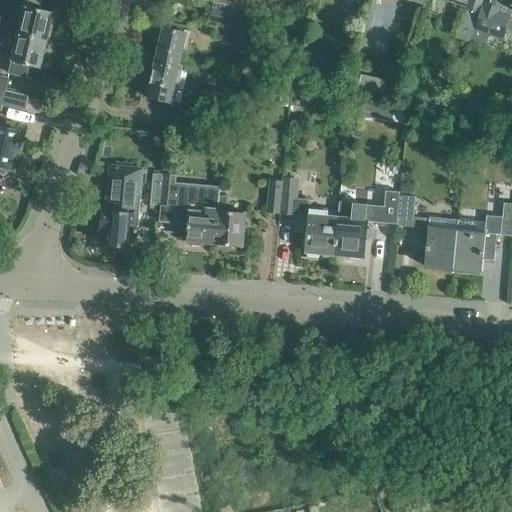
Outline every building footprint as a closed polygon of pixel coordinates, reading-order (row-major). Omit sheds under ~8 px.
[(53,12),(39,9),(41,0),(24,0),(17,33),(47,40),(47,36),(49,37),(52,25),(50,24),(53,12)] [(242,0),(213,0),(212,7),(243,14),(240,26),(246,27),(249,15),(251,14),(252,10),(251,8),(245,1),(242,0)] [(468,0),(467,4),(466,9),(478,14),(482,0),(468,0)] [(511,0),(482,0),(478,14),(469,40),(484,45),(488,34),(502,38),(505,30),(510,15),(511,15),(511,0)] [(243,14),(212,7),(209,20),(231,25),(230,28),(239,30),(240,26),(243,14)] [(184,43),(187,26),(173,23),(172,28),(163,26),(155,62),(178,67),(181,53),(184,54),(186,43),(184,43)] [(43,53),(47,40),(17,33),(9,31),(9,32),(0,29),(0,42),(2,43),(2,42),(14,45),(11,61),(9,73),(26,77),(28,65),(40,68),(41,65),(43,66),(47,63),(49,57),(46,53),(43,53)] [(178,67),(155,62),(150,82),(148,82),(146,93),(148,93),(147,97),(170,102),(178,67)] [(207,74),(194,71),(192,79),(205,82),(207,74)] [(3,90),(5,91),(8,78),(0,75),(0,91),(3,92),(3,90)] [(361,75),(358,87),(382,93),(385,81),(361,75)] [(3,90),(3,92),(0,102),(0,103),(24,110),(28,96),(5,91),(3,90)] [(474,103),(470,116),(492,124),(496,111),(474,103)] [(360,116),(373,117),(374,105),(361,104),(360,116)] [(175,116),(172,128),(172,129),(196,135),(200,122),(175,116)] [(0,172),(4,174),(6,168),(10,169),(14,150),(20,152),(24,136),(18,135),(19,131),(21,125),(8,121),(6,127),(0,125),(0,172)] [(135,248),(137,231),(143,169),(114,166),(111,190),(106,190),(105,209),(102,209),(100,229),(101,229),(101,230),(98,230),(97,243),(100,244),(100,245),(135,248)] [(163,173),(160,205),(173,206),(175,183),(176,174),(163,173)] [(312,198),(297,197),(297,190),(298,178),(283,177),(283,181),(280,213),(295,214),(309,215),(306,251),(308,251),(308,255),(318,256),(319,252),(335,254),(338,213),(330,212),(330,209),(310,207),(312,198)] [(387,178),(382,222),(382,223),(397,224),(401,179),(387,178)] [(267,211),(280,213),(283,181),(270,180),(267,211)] [(160,205),(159,221),(188,224),(186,240),(188,240),(188,244),(202,245),(203,241),(214,242),(219,196),(219,187),(175,183),(173,206),(160,205)] [(453,268),(457,220),(429,217),(429,218),(414,217),(416,197),(400,195),(397,225),(428,228),(425,266),(453,268)] [(214,242),(214,244),(241,246),(241,245),(246,245),(247,229),(243,228),(244,212),(225,211),(226,196),(219,196),(214,242)] [(339,213),(338,213),(335,254),(350,255),(350,259),(361,260),(361,256),(363,256),(367,220),(365,220),(366,204),(340,202),(339,213)] [(511,235),(511,203),(504,202),(502,225),(486,223),(486,222),(457,220),(453,268),(481,271),(483,259),(494,260),(496,234),(511,235)] [(376,434),(385,435),(391,435),(393,413),(378,411),(376,434)] [(136,432),(126,434),(127,442),(138,440),(136,432)] [(59,455),(54,457),(49,459),(53,467),(62,462),(59,457),(59,455)] [(142,464),(131,466),(133,474),(144,472),(142,464)] [(71,483),(62,487),(65,495),(74,491),(71,483)]
